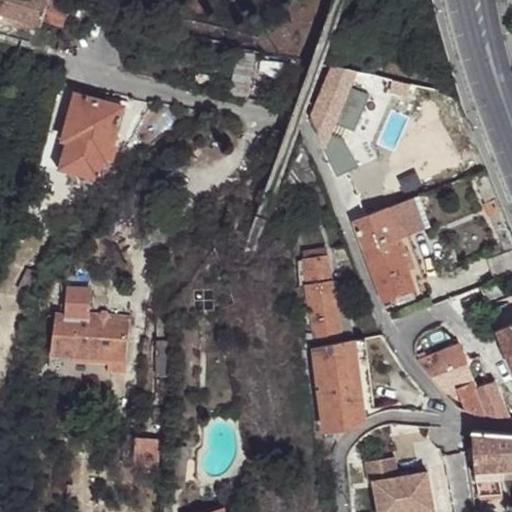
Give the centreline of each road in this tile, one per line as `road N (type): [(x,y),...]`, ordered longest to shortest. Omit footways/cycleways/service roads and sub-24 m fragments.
road 1 (residential): [(460,424),(389,337),(308,134),(104,79),(91,70),(89,55)]
road 2 (residential): [(460,424),(368,422),(347,444),(338,478),(342,511)]
road 3 (tertiary): [(476,0),(511,130)]
